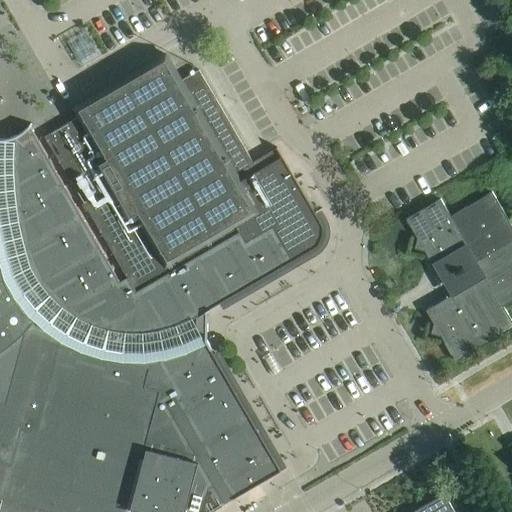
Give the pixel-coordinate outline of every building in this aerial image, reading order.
[(87,30),(67,41),(81,66),(101,55),(87,30)] [(0,511),(210,511),(203,500),(218,491),(225,503),(233,499),(257,485),(281,471),(276,463),(232,387),(221,369),(207,344),(209,343),(207,339),(207,337),(207,327),(207,316),(207,312),(209,311),(208,310),(211,308),(220,303),(225,300),(248,287),(271,273),(293,261),(314,248),(316,247),(317,246),(319,244),(320,241),(321,240),(322,238),(323,236),(323,233),(323,231),(323,229),(322,227),(322,225),(321,223),(318,217),(277,147),(252,162),(198,70),(180,81),(165,55),(73,109),(78,117),(44,137),(106,243),(126,278),(119,282),(116,276),(102,253),(60,180),(46,155),(37,141),(29,126),(28,127),(25,129),(23,131),(21,133),(17,135),(14,137),(11,137),(10,138),(0,137),(0,511)] [(431,334),(441,336),(456,362),(511,328),(511,322),(503,306),(511,301),(511,227),(492,192),(450,217),(440,199),(406,220),(417,239),(414,249),(423,249),(432,264),(465,245),(484,276),(450,297),(426,311),(433,324),(431,334)] [(465,245),(432,264),(450,297),(484,276),(465,245)] [(280,370),(270,353),(262,358),(272,375),(280,370)] [(225,503),(218,491),(203,500),(210,511),(225,503)] [(450,511),(440,496),(413,511),(450,511)]
